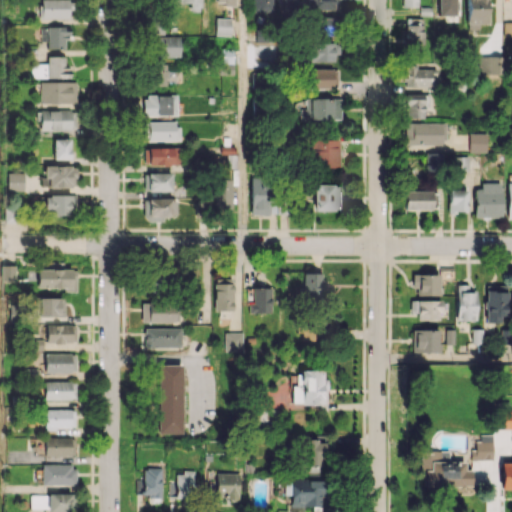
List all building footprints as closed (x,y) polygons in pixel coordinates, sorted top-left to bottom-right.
[(68,19),(68,0),(40,0),(40,18),(68,19)] [(268,0),(251,0),(251,11),(268,11),(268,0)] [(337,9),(337,0),(306,0),(307,10),(337,9)] [(436,0),(437,16),(455,15),(454,0),(436,0)] [(487,0),(465,0),(466,28),(479,29),(479,23),(488,24),(487,0)] [(334,17),(313,17),(312,35),(333,36),(334,17)] [(230,18),(215,18),(215,35),(230,36),(230,18)] [(401,31),(400,49),(421,49),(422,19),(407,19),(406,31),(401,31)] [(511,22),(503,22),(503,36),(511,36),(511,22)] [(47,26),(47,48),(64,48),(64,38),(69,38),(69,26),(47,26)] [(180,37),(153,36),(152,56),(179,57),(180,37)] [(332,62),(332,43),(306,43),(306,61),(332,62)] [(220,64),(232,64),(233,48),(221,48),(220,64)] [(477,74),(500,74),(501,56),(478,55),(477,74)] [(65,56),(46,56),(46,63),(30,63),(30,77),(69,78),(69,65),(64,65),(65,56)] [(151,64),(150,85),(165,85),(166,64),(151,64)] [(404,86),(433,87),(433,69),(415,68),(415,65),(405,65),(404,86)] [(336,88),(337,69),(307,69),(307,88),(336,88)] [(75,81),(39,82),(39,103),(75,103),(75,81)] [(424,94),(405,94),(405,118),(423,118),(424,94)] [(176,115),(176,95),(142,96),(142,115),(176,115)] [(340,98),(308,98),(308,107),(299,107),(299,120),(339,121),(340,98)] [(75,130),(75,109),(39,110),(39,130),(75,130)] [(178,140),(177,121),(143,122),(143,140),(178,140)] [(444,122),(404,124),(404,145),(445,143),(444,122)] [(468,151),(486,152),(486,133),(468,133),(468,151)] [(52,159),(70,159),(70,138),(52,138),(52,159)] [(338,139),(317,140),(317,149),(311,149),(311,167),(339,167),(338,139)] [(143,148),(143,165),(174,164),(173,147),(143,148)] [(425,153),(425,172),(442,171),(441,153),(425,153)] [(467,156),(452,156),(452,171),(467,171),(467,156)] [(76,165),(43,166),(43,179),(47,178),(48,187),(76,187),(76,165)] [(22,190),(23,172),(6,172),(6,189),(22,190)] [(170,191),(170,173),(143,172),(143,191),(170,191)] [(232,180),(213,179),(212,207),(231,207),(232,180)] [(249,214),(273,214),(274,179),(250,179),(249,214)] [(312,210),(338,210),(338,184),(313,184),(312,210)] [(500,184),(473,185),(473,218),(501,217),(500,184)] [(447,211),(465,212),(466,190),(448,190),(447,211)] [(403,210),(431,209),(430,191),(403,191),(403,210)] [(71,195),(45,195),(46,216),(71,215),(71,195)] [(143,221),(163,220),(162,216),(175,216),(174,197),(142,198),(143,221)] [(75,291),(75,268),(35,269),(36,288),(63,287),(63,292),(75,291)] [(144,291),(174,290),(173,272),(144,273),(144,291)] [(322,273),(302,272),(302,301),(322,302),(322,273)] [(416,295),(439,295),(439,274),(411,274),(411,288),(416,288),(416,295)] [(213,311),(233,311),(233,278),(213,278),(213,311)] [(467,285),(456,284),(455,319),(475,320),(475,291),(467,291),(467,285)] [(506,285),(484,285),(485,322),(499,321),(499,316),(507,316),(506,285)] [(270,287),(246,287),(247,313),(270,313),(270,287)] [(63,298),(38,297),(38,316),(63,316),(63,298)] [(441,321),(441,300),(416,300),(416,321),(441,321)] [(141,322),(178,321),(178,302),(140,303),(141,322)] [(44,342),(74,343),(75,325),(45,325),(44,342)] [(143,347),(180,347),(181,328),(143,328),(143,347)] [(301,340),(312,340),(312,328),(300,328),(301,340)] [(411,352),(437,353),(437,329),(411,329),(411,352)] [(223,350),(241,351),(242,333),(223,333),(223,350)] [(42,349),(42,339),(26,339),(26,350),(42,349)] [(43,354),(43,373),(74,372),(74,353),(43,354)] [(157,434),(181,433),(181,364),(156,365),(157,434)] [(324,370),(296,370),(296,385),(290,385),(291,404),(324,404),(324,370)] [(43,381),(43,399),(74,400),(74,381),(43,381)] [(73,429),(74,409),(44,409),(43,428),(73,429)] [(511,429),(511,411),(499,411),(498,429),(511,429)] [(492,435),(479,434),(479,441),(471,441),(471,459),(492,459),(492,435)] [(74,456),(74,437),(43,437),(43,457),(74,456)] [(322,440),(304,440),(302,471),(321,472),(322,440)] [(447,450),(420,450),(419,486),(471,486),(471,469),(463,469),(463,461),(447,461),(447,450)] [(499,489),(511,489),(511,462),(500,463),(499,489)] [(74,464),(41,464),(41,485),(74,485),(74,464)] [(161,468),(142,468),(141,495),(148,495),(148,502),(160,502),(161,468)] [(170,497),(195,496),(194,471),(174,472),(175,483),(170,483),(170,497)] [(238,473),(215,473),(214,498),(238,498),(238,473)] [(289,495),(289,511),(302,511),(303,506),(321,506),(321,479),(282,479),(282,495),(289,495)] [(71,494),(47,493),(46,511),(74,511),(75,502),(71,502),(71,494)]
